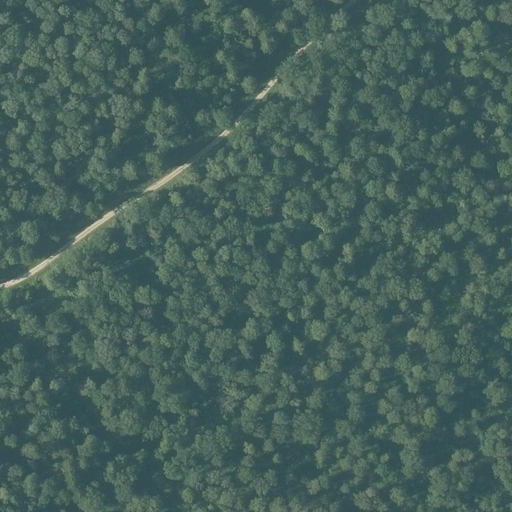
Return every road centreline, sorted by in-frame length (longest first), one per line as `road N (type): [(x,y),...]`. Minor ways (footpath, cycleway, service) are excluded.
road 1 (track): [(0,286),(207,148),(353,0)]
road 2 (track): [(0,308),(183,511)]
